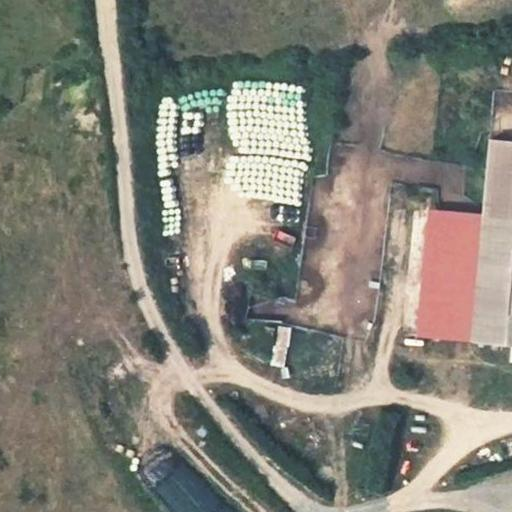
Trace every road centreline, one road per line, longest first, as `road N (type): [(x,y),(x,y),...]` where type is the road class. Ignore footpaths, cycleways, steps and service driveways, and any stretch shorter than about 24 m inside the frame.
road 1 (track): [(100,0),(126,262),(166,351),(306,511)]
road 2 (unknown): [(296,501),(423,499),(452,465),(511,443)]
